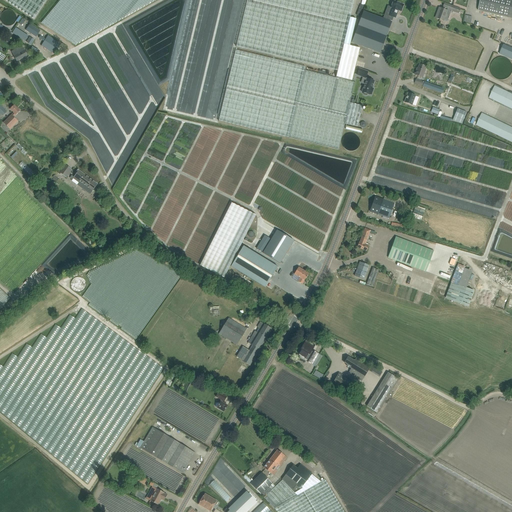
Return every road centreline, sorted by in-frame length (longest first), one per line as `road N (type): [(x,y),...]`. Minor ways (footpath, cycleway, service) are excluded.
road 1 (unclassified): [(292,322),(145,234),(112,198),(78,136),(7,80)]
road 2 (tertiary): [(292,322),(319,278),(423,0)]
road 3 (track): [(511,397),(461,405),(292,322)]
road 4 (tertiary): [(179,511),(292,322)]
